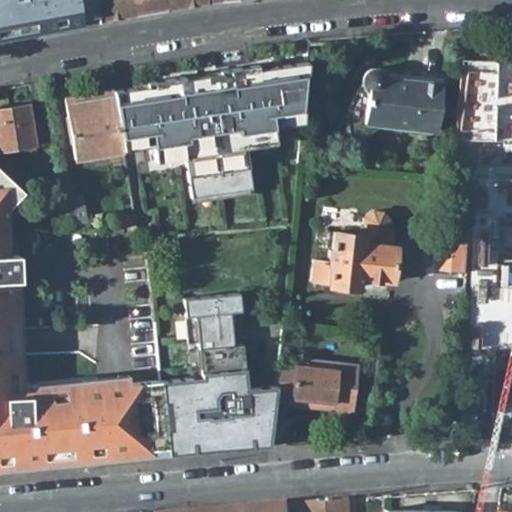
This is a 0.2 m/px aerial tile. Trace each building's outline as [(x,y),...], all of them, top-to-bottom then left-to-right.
[(0,0),(0,38),(17,35),(17,34),(36,30),(98,20),(95,0),(0,0)] [(95,0),(98,20),(208,3),(208,0),(95,0)] [(466,55),(477,56),(481,27),(469,28),(466,55)] [(511,62),(481,60),(469,228),(468,243),(466,243),(465,261),(483,262),(485,248),(508,250),(510,231),(511,195),(511,62)] [(145,84),(111,88),(113,101),(120,142),(151,137),(152,143),(155,159),(175,157),(173,148),(183,147),(184,155),(190,196),(251,187),(245,147),(244,138),(254,137),(255,145),(275,142),(272,126),(272,120),(302,116),(307,61),(257,67),(257,66),(229,69),(144,83),(145,84)] [(367,91),(363,122),(436,131),(441,82),(415,79),(415,83),(386,79),(387,78),(387,75),(386,72),(385,70),(384,69),(381,67),(376,66),(374,66),(369,67),(364,69),(362,71),(361,73),(360,76),(359,78),(359,82),(359,84),(361,88),(363,90),(365,91),(367,91)] [(63,97),(73,158),(121,149),(121,147),(120,142),(113,101),(111,88),(63,97)] [(0,106),(0,149),(35,144),(28,102),(0,106)] [(302,116),(272,120),(272,126),(302,122),(302,116)] [(151,137),(120,142),(121,147),(152,143),(151,137)] [(254,137),(244,138),(245,147),(255,145),(254,137)] [(183,147),(173,148),(175,157),(184,155),(183,147)] [(24,191),(0,168),(0,463),(166,448),(166,447),(159,379),(128,382),(37,390),(36,383),(24,384),(17,384),(16,357),(23,356),(21,325),(14,326),(12,279),(19,278),(18,253),(9,253),(7,208),(24,191)] [(87,229),(80,193),(71,195),(77,229),(87,229)] [(65,196),(71,229),(77,229),(71,195),(65,196)] [(50,199),(55,228),(71,229),(65,196),(50,199)] [(313,259),(311,280),(326,282),(326,283),(357,287),(359,276),(391,280),(393,244),(386,244),(388,227),(386,226),(386,220),(379,212),(369,211),(361,218),(361,227),(358,227),(358,234),(333,231),(331,249),(328,249),(326,261),(313,259)] [(108,224),(109,230),(124,231),(136,231),(133,213),(125,214),(126,221),(108,224)] [(444,236),(442,257),(465,261),(466,243),(466,238),(444,236)] [(19,278),(12,279),(14,326),(21,325),(19,278)] [(159,379),(166,447),(193,444),(193,453),(210,451),(209,449),(234,447),(234,449),(255,447),(254,438),(269,437),(274,395),(276,383),(260,385),(260,389),(246,390),(246,386),(242,342),(243,341),(238,291),(182,297),(187,340),(197,340),(200,375),(159,379)] [(24,384),(23,356),(16,357),(17,384),(24,384)] [(278,363),(274,395),(290,397),(289,404),(351,412),(356,365),(295,358),(294,365),(278,363)] [(127,375),(36,383),(37,390),(128,382),(127,375)] [(454,423),(511,435),(511,404),(460,393),(454,423)] [(269,437),(254,438),(255,447),(269,446),(269,437)] [(166,447),(166,448),(166,455),(193,453),(193,444),(166,447)] [(0,469),(166,455),(166,448),(0,463),(0,469)] [(346,511),(346,498),(283,503),(283,511),(346,511)] [(283,511),(283,503),(240,507),(240,511),(283,511)]
